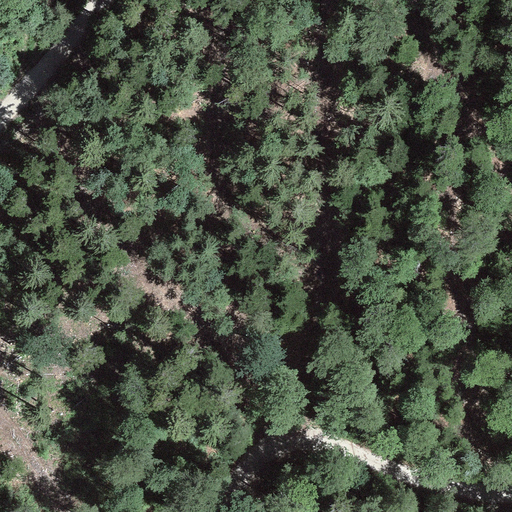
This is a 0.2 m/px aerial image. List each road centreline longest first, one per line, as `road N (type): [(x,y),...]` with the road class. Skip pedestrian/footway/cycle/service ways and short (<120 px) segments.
road 1 (track): [(511,494),(468,495),(291,439),(248,471),(218,511)]
road 2 (track): [(0,117),(105,0)]
